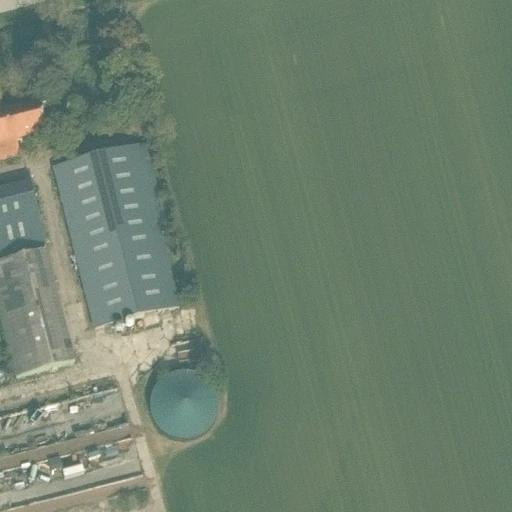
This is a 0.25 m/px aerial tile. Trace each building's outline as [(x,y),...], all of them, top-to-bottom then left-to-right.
[(14,143),(24,141),(43,136),(36,105),(0,113),(0,162),(18,158),(14,143)] [(51,170),(56,190),(82,290),(81,291),(92,332),(178,309),(158,232),(166,230),(144,146),(137,148),(51,170)] [(25,189),(0,195),(0,259),(41,250),(25,189)] [(74,366),(45,254),(0,265),(0,331),(13,382),(74,366)] [(150,400),(148,408),(149,416),(151,423),(155,430),(158,433),(164,439),(172,442),(181,444),(189,443),(194,442),(198,440),(204,437),(210,431),(213,425),(216,417),(217,411),(217,404),(215,398),(212,391),(207,385),(201,380),(193,377),(186,375),(178,375),(170,377),(163,381),(157,386),(153,393),(150,400)]
